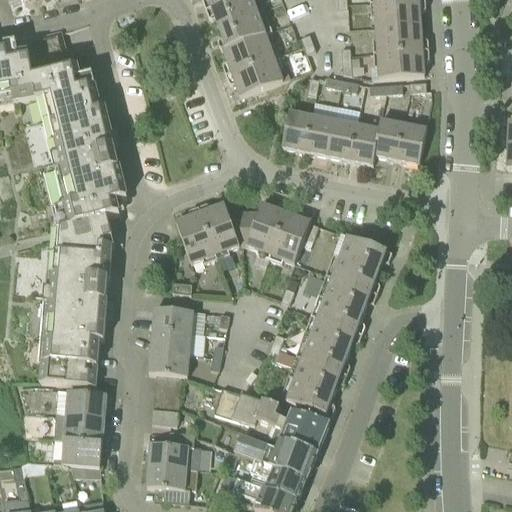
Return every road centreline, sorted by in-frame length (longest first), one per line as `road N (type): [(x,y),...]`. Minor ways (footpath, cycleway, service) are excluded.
road 1 (residential): [(154,212),(129,257),(121,348),(133,368),(124,482),(137,511)]
road 2 (residential): [(324,511),(383,343),(394,328),(454,323)]
road 3 (residential): [(460,211),(242,177)]
road 4 (residential): [(460,211),(460,0)]
road 5 (residential): [(154,212),(140,195),(96,14)]
road 6 (residential): [(242,177),(176,5),(165,0)]
road 7 (residential): [(453,511),(454,323)]
